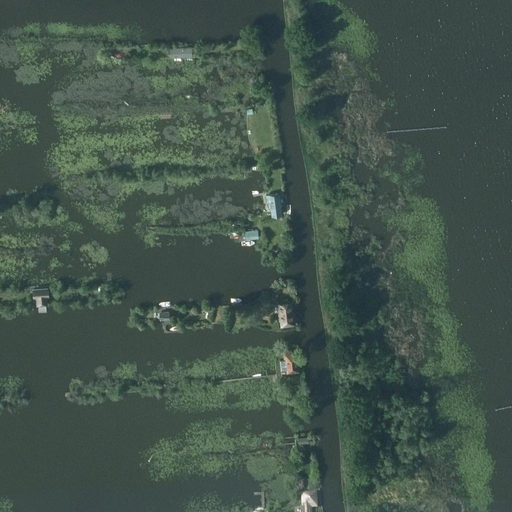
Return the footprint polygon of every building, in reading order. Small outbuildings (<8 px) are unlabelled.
[(192,47),(170,47),(170,56),(192,56),(192,47)] [(265,195),(266,204),(269,203),(271,217),(281,216),(280,202),(283,201),(282,194),(265,195)] [(258,229),(244,230),(245,238),(259,237),(258,229)] [(49,288),(33,289),(33,298),(36,298),(37,306),(48,305),(47,297),(49,297),(49,288)] [(282,300),(277,302),(281,327),(296,324),(288,316),(286,302),(282,300)] [(169,311),(159,311),(159,319),(169,320),(169,311)] [(298,351),(284,353),(286,373),(299,372),(298,351)] [(317,493),(300,493),(301,507),(299,507),(299,511),(311,511),(312,509),(317,509),(317,493)]
